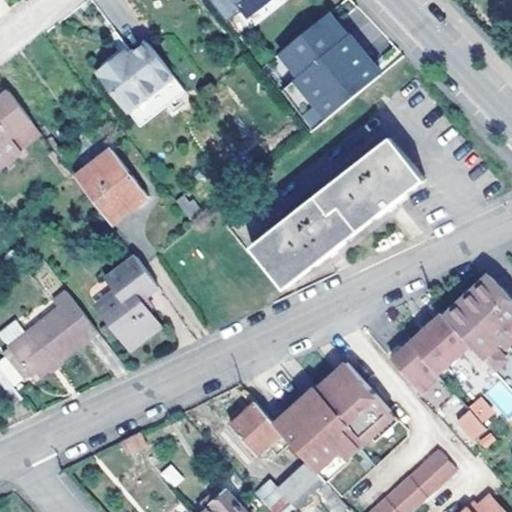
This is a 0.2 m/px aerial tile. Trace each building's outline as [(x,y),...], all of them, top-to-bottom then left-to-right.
[(208,0),(226,22),(242,9),(248,17),(271,0),(208,0)] [(346,41),(328,18),(278,57),(297,80),(293,83),(324,122),(378,78),(348,40),(346,41)] [(142,128),(185,93),(147,43),(133,53),(126,44),(95,67),(142,128)] [(312,132),(324,122),(293,83),(281,92),(312,132)] [(0,102),(10,95),(5,89),(0,92),(0,102)] [(0,169),(42,137),(10,95),(0,102),(0,169)] [(253,247),(286,289),(427,180),(394,138),(253,247)] [(113,153),(76,180),(113,227),(149,200),(113,153)] [(190,193),(178,200),(188,218),(200,211),(190,193)] [(125,284),(145,268),(137,257),(117,272),(125,284)] [(125,284),(92,308),(123,348),(153,325),(139,304),(158,289),(145,268),(125,284)] [(511,300),(490,276),(447,318),(491,367),(511,391),(511,347),(510,346),(505,339),(511,332),(511,300)] [(98,336),(66,293),(51,304),(57,311),(24,336),(14,322),(0,332),(0,341),(6,349),(8,353),(28,379),(33,385),(98,336)] [(389,337),(377,322),(367,329),(381,345),(389,337)] [(159,332),(153,325),(123,348),(127,355),(159,332)] [(434,325),(412,343),(440,374),(461,355),(434,325)] [(457,394),(440,374),(412,343),(393,359),(423,392),(436,380),(441,385),(435,391),(447,404),(457,394)] [(28,379),(8,353),(1,357),(22,384),(28,379)] [(307,398),(276,426),(292,444),(309,463),(326,482),(334,491),(357,471),(366,480),(391,457),(386,452),(409,432),(348,364),(318,392),(323,397),(313,406),(309,400),(307,398)] [(479,377),(511,414),(511,391),(491,367),(479,377)] [(318,392),(309,400),(313,406),(323,397),(318,392)] [(457,394),(447,404),(461,419),(471,409),(457,394)] [(276,426),(257,404),(231,427),(257,456),(264,450),(274,461),(292,444),(276,426)] [(488,428),(471,409),(461,419),(477,436),(488,428)] [(148,448),(142,434),(132,439),(139,452),(148,448)] [(128,456),(139,452),(132,439),(122,443),(128,456)] [(411,511),(456,473),(438,452),(369,511),(411,511)] [(175,463),(162,469),(170,488),(183,482),(175,463)] [(326,482),(309,463),(280,490),(296,508),(326,482)] [(203,511),(232,511),(244,502),(240,498),(236,503),(222,488),(208,501),(212,505),(203,511)] [(503,511),(491,498),(478,509),(474,511),(469,511),(467,511),(503,511)] [(232,511),(244,511),(243,511),(248,506),(244,502),(232,511)]
